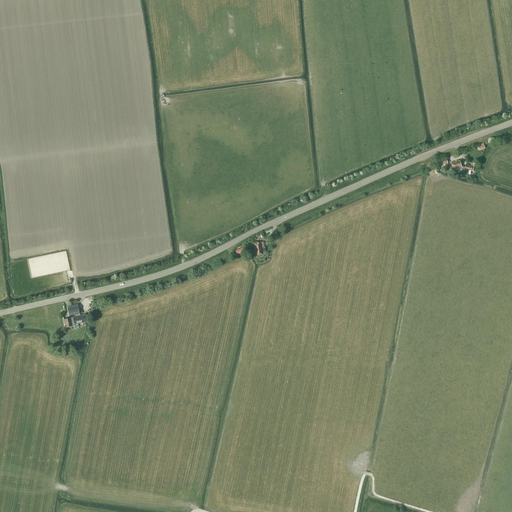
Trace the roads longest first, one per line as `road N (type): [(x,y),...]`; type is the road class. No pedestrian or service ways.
road 1 (tertiary): [(0,313),(174,269),(511,122)]
road 2 (track): [(355,511),(367,473),(377,496),(427,511)]
